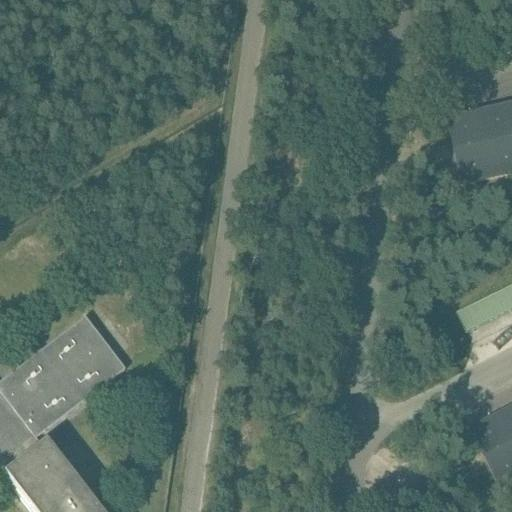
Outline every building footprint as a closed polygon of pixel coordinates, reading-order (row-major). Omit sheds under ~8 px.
[(511,105),(447,120),(463,189),(511,178),(511,105)] [(47,288),(67,272),(38,234),(0,262),(0,265),(20,293),(40,278),(47,288)] [(511,287),(458,315),(467,333),(511,309),(511,287)] [(0,470),(31,511),(95,511),(39,438),(124,373),(84,320),(0,384),(0,470)] [(511,408),(470,430),(501,493),(511,487),(511,408)]
